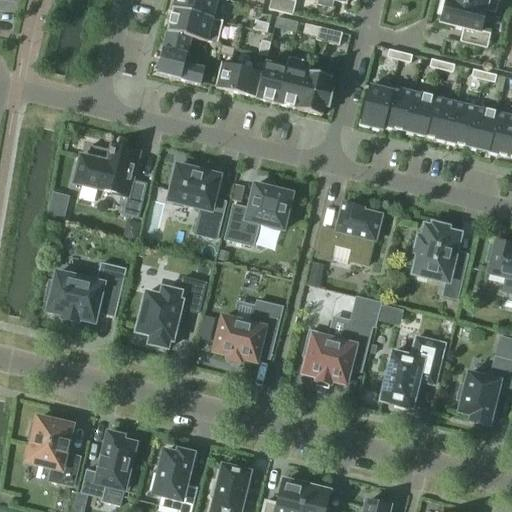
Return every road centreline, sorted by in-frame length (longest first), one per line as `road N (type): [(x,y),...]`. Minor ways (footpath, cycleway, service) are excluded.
road 1 (residential): [(511,487),(0,360)]
road 2 (residential): [(99,105),(334,163)]
road 3 (residential): [(334,163),(511,206)]
road 4 (residential): [(334,163),(374,0)]
